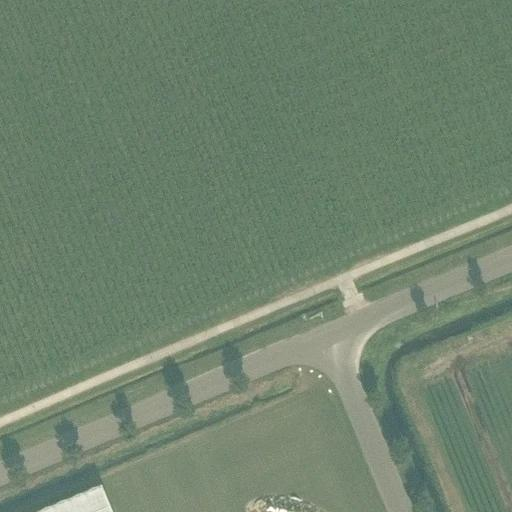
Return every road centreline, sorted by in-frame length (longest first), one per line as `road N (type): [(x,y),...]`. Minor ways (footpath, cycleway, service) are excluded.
road 1 (track): [(511,210),(0,425)]
road 2 (unclassified): [(0,479),(329,342)]
road 3 (unclassified): [(511,265),(329,342)]
road 4 (unclassified): [(400,511),(329,342)]
